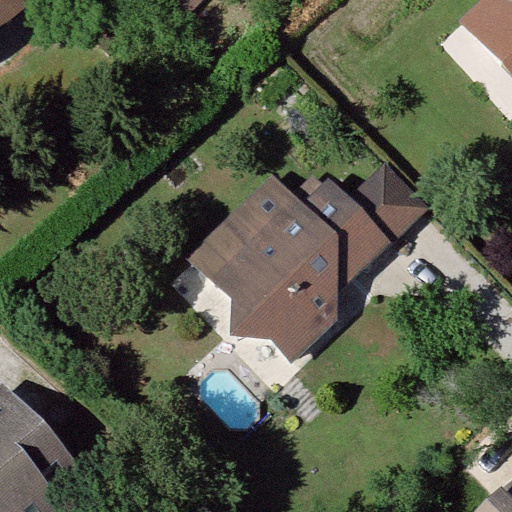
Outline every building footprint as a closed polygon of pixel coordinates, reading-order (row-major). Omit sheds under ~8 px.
[(0,0),(0,44),(47,0),(0,0)] [(211,13),(199,0),(173,0),(151,22),(176,47),(211,13)] [(511,0),(500,0),(467,34),(496,66),(503,59),(511,68),(511,0)] [(380,253),(419,218),(385,181),(347,216),(380,253)] [(269,186),(191,257),(214,282),(293,211),(269,186)] [(293,211),(214,282),(285,360),(325,323),(331,279),(348,283),(380,253),(347,216),(326,194),(299,219),(293,211)] [(0,511),(38,511),(44,507),(48,511),(58,511),(75,496),(0,412),(0,511)]
